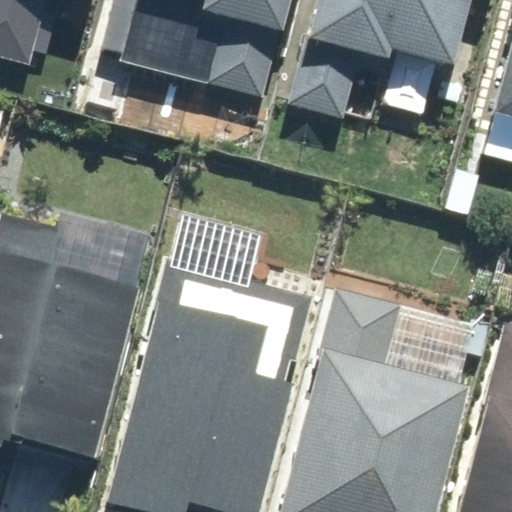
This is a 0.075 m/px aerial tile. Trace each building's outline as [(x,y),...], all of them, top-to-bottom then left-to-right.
[(141,0),(181,11),(178,22),(216,32),(200,92),(246,104),(274,0),(141,0)] [(459,0),(298,0),(268,111),(338,129),(353,71),(376,77),(380,64),(438,80),(459,0)] [(79,477),(128,305),(44,281),(57,237),(1,221),(0,222),(0,465),(3,455),(79,477)] [(250,511),(309,311),(169,270),(98,511),(250,511)] [(427,511),(460,400),(385,379),(405,312),(336,292),(272,511),(427,511)] [(511,511),(511,343),(497,339),(447,511),(511,511)]
